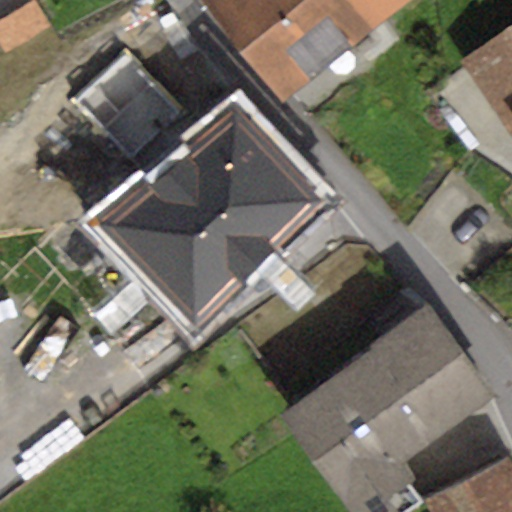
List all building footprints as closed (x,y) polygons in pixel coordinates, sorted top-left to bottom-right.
[(0,26),(6,38),(53,13),(45,0),(19,0),(0,10),(0,26)] [(216,0),(294,96),(413,0),(216,0)] [(511,33),(468,66),(511,126),(511,33)] [(237,105),(104,218),(196,325),(329,212),(237,105)] [(428,304),(279,418),(350,511),(417,511),(430,502),(411,477),(506,405),(428,304)] [(511,511),(511,454),(435,492),(444,511),(511,511)]
